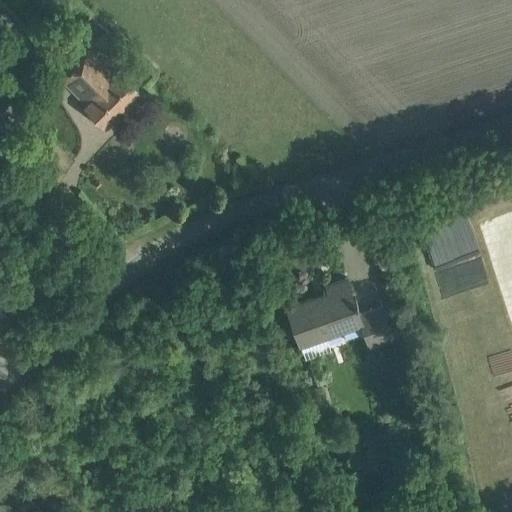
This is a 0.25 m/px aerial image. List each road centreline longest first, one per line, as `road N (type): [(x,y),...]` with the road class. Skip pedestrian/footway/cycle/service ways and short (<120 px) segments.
road 1 (unclassified): [(0,388),(107,284),(182,231),(240,204),(511,119)]
road 2 (unclassified): [(0,142),(32,58),(0,15)]
